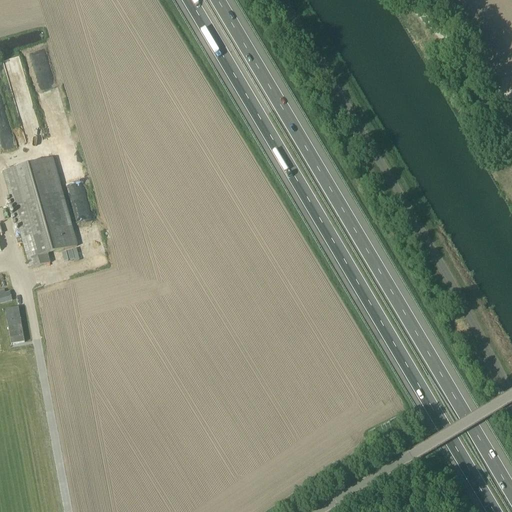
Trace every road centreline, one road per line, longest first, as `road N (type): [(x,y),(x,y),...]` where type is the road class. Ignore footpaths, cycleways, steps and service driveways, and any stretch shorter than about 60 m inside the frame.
road 1 (motorway): [(190,0),(494,511)]
road 2 (motorway): [(511,492),(219,0)]
road 3 (unclassified): [(511,395),(285,0)]
road 4 (unclassified): [(69,511),(29,280)]
road 5 (unclassified): [(319,511),(511,395)]
road 6 (track): [(409,0),(511,103)]
